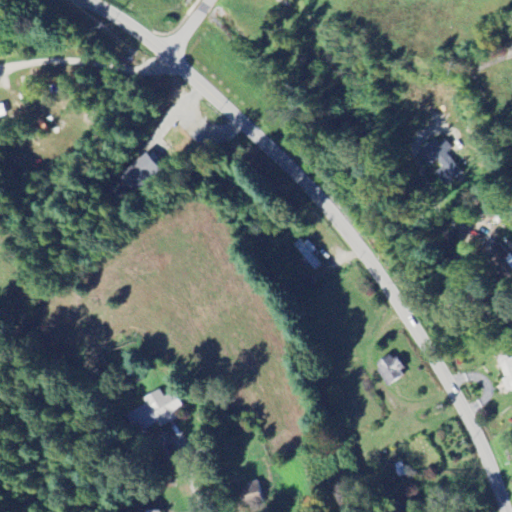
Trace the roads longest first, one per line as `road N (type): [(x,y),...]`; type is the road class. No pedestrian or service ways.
road 1 (tertiary): [(83,0),(173,59),(340,224),(439,366),(505,511)]
road 2 (residential): [(511,345),(485,319),(365,124)]
